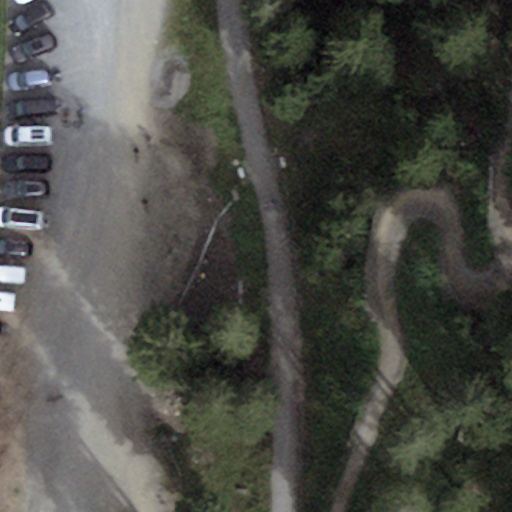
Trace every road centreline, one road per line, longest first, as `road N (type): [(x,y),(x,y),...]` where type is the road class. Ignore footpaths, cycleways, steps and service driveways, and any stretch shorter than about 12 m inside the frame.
road 1 (track): [(75,511),(88,243)]
road 2 (track): [(88,243),(120,0)]
